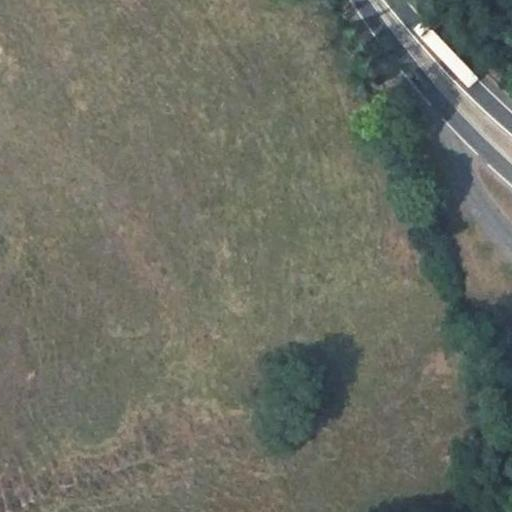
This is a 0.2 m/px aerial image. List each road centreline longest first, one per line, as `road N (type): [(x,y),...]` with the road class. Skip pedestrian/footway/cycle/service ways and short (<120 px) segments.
road 1 (primary): [(360,0),(449,112),(511,171)]
road 2 (primary): [(511,123),(395,0)]
road 3 (unknown): [(449,112),(465,191),(511,251)]
